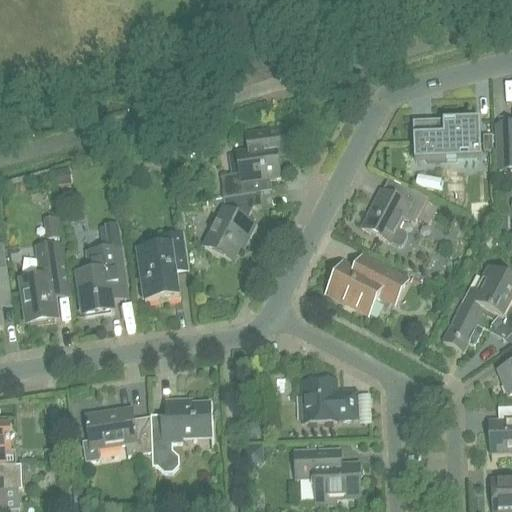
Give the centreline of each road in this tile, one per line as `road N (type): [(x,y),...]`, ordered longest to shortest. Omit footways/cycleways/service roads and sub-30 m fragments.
road 1 (residential): [(271,318),(377,106),(395,92),(511,61)]
road 2 (residential): [(0,375),(244,338),(271,318)]
road 3 (residential): [(395,384),(271,318)]
road 4 (residential): [(455,511),(451,405),(423,390)]
road 5 (residential): [(395,384),(397,511)]
